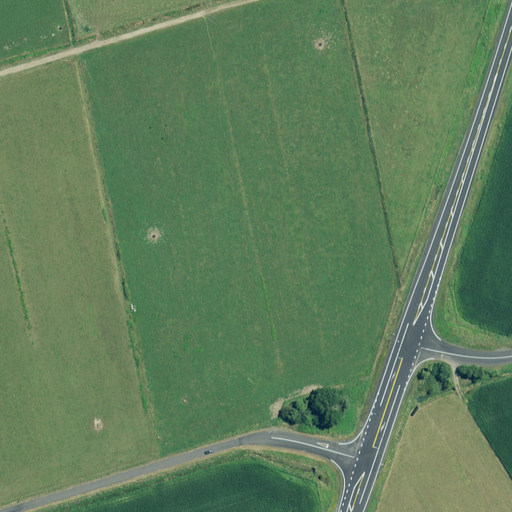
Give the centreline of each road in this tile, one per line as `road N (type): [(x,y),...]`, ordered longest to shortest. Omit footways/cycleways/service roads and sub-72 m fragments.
road 1 (unclassified): [(367,462),(249,437),(0,505)]
road 2 (primary): [(406,345),(511,12)]
road 3 (primary): [(367,462),(406,345)]
